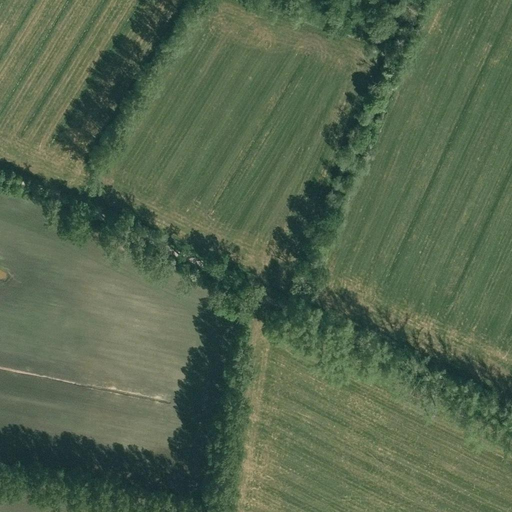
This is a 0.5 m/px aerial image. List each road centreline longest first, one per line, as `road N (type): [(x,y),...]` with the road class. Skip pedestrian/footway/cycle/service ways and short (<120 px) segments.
road 1 (track): [(511,416),(0,175)]
road 2 (track): [(288,307),(434,0)]
